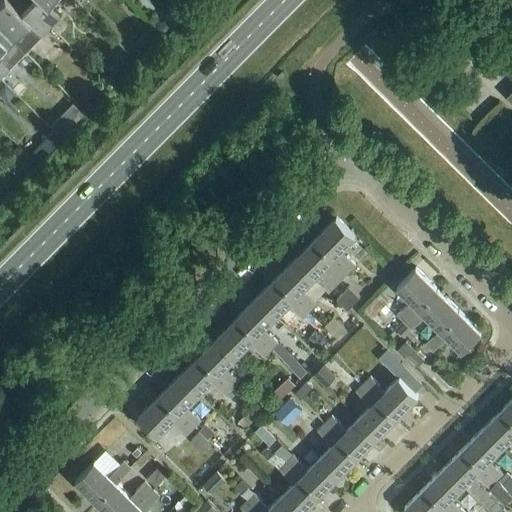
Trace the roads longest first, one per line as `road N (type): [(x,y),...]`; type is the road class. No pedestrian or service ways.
road 1 (residential): [(511,317),(372,178),(346,168),(327,173),(0,501)]
road 2 (primary): [(0,288),(287,0)]
road 3 (residential): [(511,344),(353,504)]
